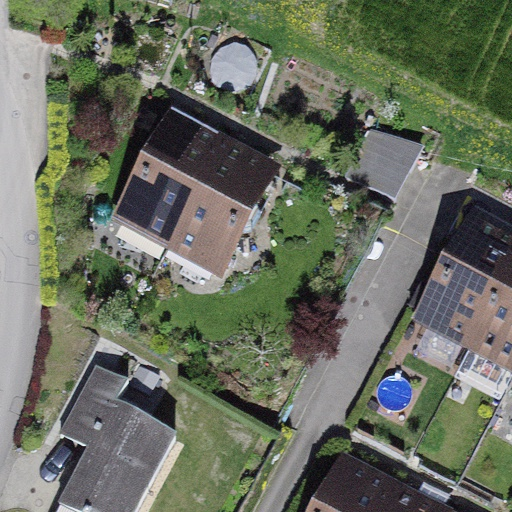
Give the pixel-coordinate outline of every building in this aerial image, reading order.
[(171,244),(220,150),(171,124),(122,219),(171,244)] [(220,150),(171,244),(220,269),(269,175),(220,150)] [(471,346),(511,268),(511,248),(474,228),(424,321),(471,346)] [(511,268),(471,346),(511,367),(511,268)] [(150,511),(186,436),(94,394),(38,511),(150,511)] [(382,511),(392,495),(348,472),(325,511),(382,511)] [(421,511),(392,495),(382,511),(421,511)]
